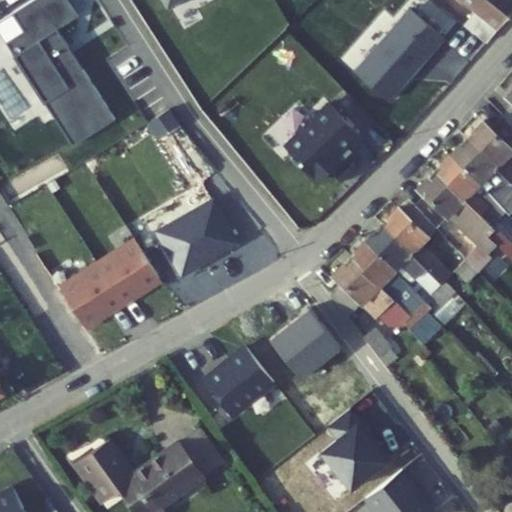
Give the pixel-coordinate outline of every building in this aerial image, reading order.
[(79,15),(69,0),(29,0),(0,19),(0,34),(75,146),(115,119),(56,31),(79,15)] [(511,0),(443,0),(487,34),(511,1),(511,0)] [(444,43),(408,13),(354,78),(390,108),(444,43)] [(510,110),(500,122),(511,133),(511,86),(500,101),(510,110)] [(359,137),(324,104),(279,151),(314,184),(359,137)] [(479,128),(463,144),(511,192),(511,159),(509,156),(511,153),(511,133),(500,122),(488,136),(479,128)] [(511,192),(463,144),(447,160),(490,202),(497,194),(511,208),(511,192)] [(489,227),(502,214),(490,202),(447,160),(431,176),(496,241),(490,248),(505,262),(511,253),(511,246),(501,236),(500,238),(489,227)] [(422,199),(407,215),(429,237),(452,214),(487,251),(490,248),(496,241),(431,176),(416,193),(422,199)] [(242,243),(216,197),(153,232),(179,278),(242,243)] [(390,219),(374,235),(438,300),(448,291),(427,270),(444,252),(429,237),(407,215),(402,211),(392,222),(390,219)] [(374,235),(359,251),(372,265),(390,283),(399,291),(405,284),(430,308),(438,300),(374,235)] [(149,284),(127,249),(51,297),(74,332),(149,284)] [(390,283),(372,265),(357,280),(373,302),(390,283)] [(341,348),(311,309),(272,339),(302,378),(341,348)] [(431,336),(419,322),(409,332),(402,340),(414,354),(431,336)] [(402,325),(395,333),(402,340),(409,332),(402,325)] [(0,374),(18,363),(0,336),(0,374)] [(273,384),(243,348),(203,381),(232,417),(273,384)] [(394,455),(351,408),(328,429),(336,438),(315,457),(349,495),(394,455)] [(181,441),(169,449),(192,484),(205,475),(181,441)] [(103,447),(68,471),(95,510),(113,498),(122,511),(151,511),(192,484),(169,449),(125,479),(103,447)] [(440,511),(405,468),(365,500),(374,511),(440,511)] [(0,488),(0,511),(50,511),(53,511),(33,469),(8,481),(10,485),(0,489),(0,488)]
